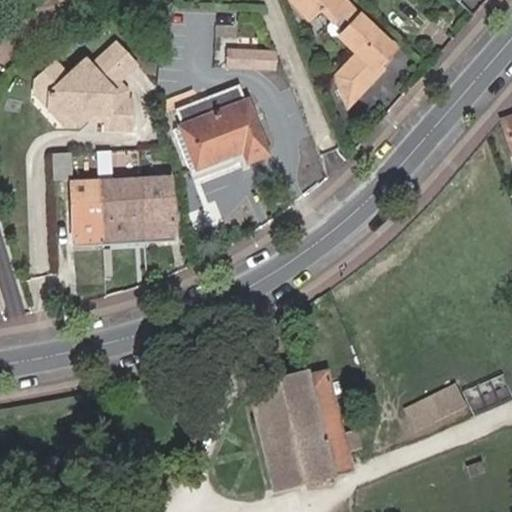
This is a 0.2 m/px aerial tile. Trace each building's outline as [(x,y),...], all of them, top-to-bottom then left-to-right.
[(290,0),(307,18),(315,10),(322,12),(331,20),(336,15),(348,26),(341,34),(337,38),(355,54),(334,76),(345,104),(350,104),(373,79),(375,76),(377,72),(377,68),(378,64),(378,63),(377,59),(376,55),(374,51),(372,48),(369,45),(365,42),(375,32),(350,7),(352,5),(347,0),(290,0)] [(315,10),(307,18),(310,21),(318,13),(323,17),(341,34),(348,26),(336,15),(331,20),(322,12),(315,10)] [(393,48),(375,32),(365,42),(369,45),(372,48),(374,51),(376,55),(377,59),(378,63),(378,64),(393,48)] [(56,66),(38,83),(52,96),(51,110),(51,112),(53,112),(67,112),(80,126),(87,120),(93,114),(108,114),(108,120),(108,129),(131,130),(132,102),(127,102),(128,92),(118,82),(136,65),(116,45),(92,69),(86,63),(69,79),(56,66)] [(225,67),(274,69),(275,50),(226,48),(225,67)] [(52,96),(38,83),(38,96),(51,110),(52,96)] [(177,117),(252,117),(246,101),(243,102),(237,87),(175,111),(177,117)] [(80,126),(67,112),(53,112),(67,126),(80,126)] [(268,156),(252,117),(177,117),(181,126),(197,169),(243,153),(247,164),(268,156)] [(511,118),(500,123),(511,157),(511,156),(511,118)] [(189,172),(197,169),(181,126),(172,130),(189,172)] [(72,152),(52,153),(52,180),(72,179),(72,152)] [(82,184),(80,247),(173,242),(170,178),(82,184)] [(73,247),(80,247),(82,184),(72,184),(73,247)] [(308,374),(247,389),(273,490),(352,470),(328,371),(308,376),(308,374)] [(407,405),(420,431),(472,405),(459,379),(407,405)]
